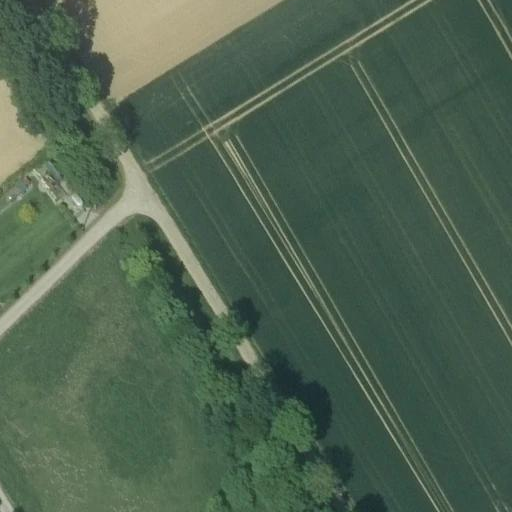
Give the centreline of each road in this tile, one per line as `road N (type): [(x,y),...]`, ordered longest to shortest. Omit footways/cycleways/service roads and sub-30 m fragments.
road 1 (unclassified): [(30,0),(346,511)]
road 2 (track): [(147,191),(0,339)]
